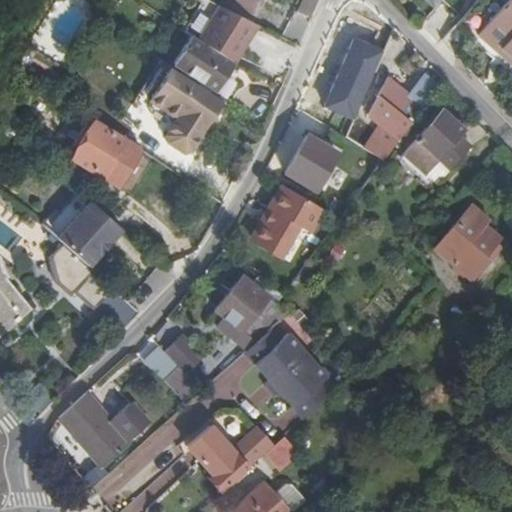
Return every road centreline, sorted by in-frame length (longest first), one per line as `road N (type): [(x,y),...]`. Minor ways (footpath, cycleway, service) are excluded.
road 1 (residential): [(27,440),(201,262),(333,0)]
road 2 (residential): [(382,0),(511,138)]
